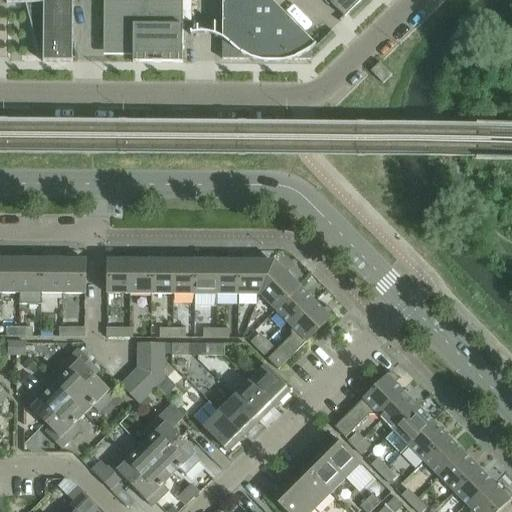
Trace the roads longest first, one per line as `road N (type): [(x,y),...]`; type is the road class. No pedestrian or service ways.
road 1 (residential): [(0,92),(306,95),(414,0)]
road 2 (tertiary): [(409,305),(295,192),(100,184)]
road 3 (residential): [(197,511),(409,305)]
road 4 (tertiary): [(511,411),(409,305)]
road 5 (residential): [(118,372),(96,350),(99,238)]
road 6 (residential): [(0,467),(63,466),(112,511)]
